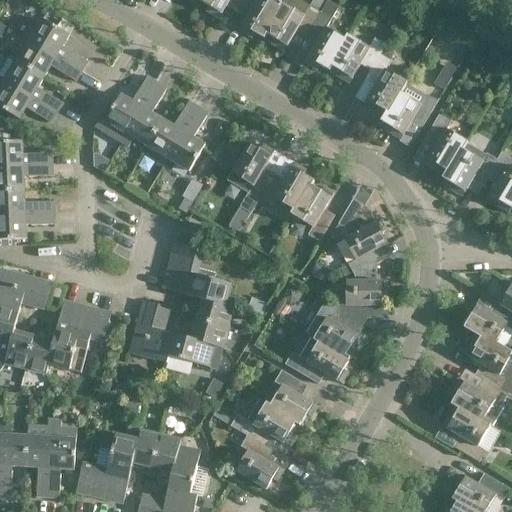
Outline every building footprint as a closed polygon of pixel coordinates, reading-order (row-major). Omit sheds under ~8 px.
[(199,0),(199,1),(209,7),(206,11),(219,19),(230,0),(240,6),(243,0),(199,0)] [(243,0),(240,6),(250,12),(239,31),(252,38),(255,34),(265,40),(267,35),(265,34),(281,8),(279,7),(282,3),(283,0),(243,0)] [(281,8),(265,34),(267,35),(274,39),(272,44),(284,51),(295,33),(305,38),(320,12),(309,6),(299,0),(283,0),(282,3),(279,7),(281,8)] [(326,29),(337,9),(326,2),(320,12),(305,38),(316,45),(305,63),(318,71),(320,66),(330,72),(333,68),(330,66),(346,40),(345,40),(326,29)] [(21,36),(82,72),(88,62),(63,47),(70,36),(43,20),(35,34),(26,29),(21,36)] [(346,40),(330,66),(333,68),(340,72),(337,76),(350,84),(361,65),(370,71),(380,55),(381,55),(386,45),(375,39),(369,48),(347,35),(345,40),(346,40)] [(17,43),(26,48),(18,62),(44,78),(51,67),(76,82),(82,72),(21,36),(17,43)] [(381,55),(390,60),(393,54),(392,49),(386,46),(381,55)] [(371,71),(365,81),(375,87),(364,106),(384,117),(387,113),(388,113),(400,93),(402,93),(407,85),(407,84),(386,71),(391,61),(381,55),(380,55),(370,71),(371,71)] [(18,62),(9,57),(0,72),(0,80),(57,114),(63,104),(38,89),(44,78),(18,62)] [(434,84),(443,90),(450,78),(441,72),(434,84)] [(105,110),(95,128),(121,143),(157,83),(147,77),(133,102),(121,95),(110,113),(105,110)] [(0,80),(0,108),(19,120),(26,109),(51,123),(57,114),(0,80)] [(157,83),(121,143),(129,147),(134,139),(148,147),(164,120),(152,114),(167,89),(157,83)] [(381,122),(382,123),(380,128),(401,140),(412,121),(423,128),(438,102),(426,95),(426,96),(407,85),(402,93),(400,93),(388,113),(387,113),(384,117),(381,122)] [(164,120),(148,147),(161,155),(156,164),(163,168),(199,108),(189,102),(174,127),(164,120)] [(199,108),(163,168),(170,172),(175,164),(189,172),(205,145),(194,139),(209,114),(199,108)] [(446,130),(451,123),(439,116),(424,142),(435,148),(425,164),(436,171),(438,166),(447,172),(449,172),(462,150),(464,151),(467,144),(468,143),(446,130)] [(0,168),(53,166),(52,154),(23,155),(23,142),(9,143),(8,135),(0,133),(0,168)] [(220,142),(211,156),(218,160),(227,146),(220,142)] [(250,144),(232,174),(227,182),(248,194),(242,203),(253,209),(259,200),(274,175),(265,169),(274,152),(263,145),(261,150),(250,144)] [(443,179),(444,180),(441,184),(463,197),(472,180),(483,187),(487,179),(498,161),(497,160),(487,154),(486,155),(467,144),(464,151),(462,150),(449,172),(447,172),(443,179)] [(223,155),(231,159),(235,152),(227,148),(223,155)] [(502,153),(497,160),(498,161),(487,179),(497,185),(487,201),(498,208),(508,214),(511,209),(511,158),(511,159),(502,153)] [(275,199),(294,211),(295,211),(310,186),(312,187),(315,182),(303,175),(306,171),(295,164),(295,163),(285,156),(274,175),(259,200),(270,207),(275,199)] [(0,191),(25,191),(24,178),(53,177),(53,166),(0,168),(0,191)] [(295,211),(294,211),(291,215),(313,228),(308,235),(320,242),(335,217),(324,210),(334,194),(323,187),(321,192),(312,187),(310,186),(295,211)] [(0,216),(55,214),(54,202),(25,204),(25,191),(0,191),(0,216)] [(193,203),(185,199),(179,209),(186,214),(193,203)] [(366,206),(354,199),(339,225),(350,232),(353,236),(345,240),(357,261),(376,252),(388,245),(382,234),(386,231),(380,220),(371,225),(363,211),(366,206)] [(0,216),(0,246),(16,246),(15,240),(27,239),(26,226),(55,225),(55,214),(0,216)] [(197,248),(175,242),(172,254),(193,260),(197,248)] [(190,271),(187,284),(184,295),(202,300),(226,307),(226,306),(232,285),(197,275),(204,250),(197,248),(193,260),(190,271)] [(347,282),(347,294),(343,295),(340,297),(338,300),(337,302),(337,306),(347,306),(347,307),(368,307),(382,307),(382,295),(387,295),(387,282),(377,282),(377,265),(382,262),(376,252),(357,261),(341,269),(345,277),(353,273),(356,277),(356,282),(347,282)] [(172,254),(169,265),(190,271),(193,260),(172,254)] [(190,271),(169,265),(165,278),(187,284),(190,271)] [(0,310),(19,315),(22,304),(25,292),(31,294),(37,295),(41,280),(0,269),(0,310)] [(165,278),(162,289),(184,295),(187,284),(165,278)] [(41,280),(37,295),(35,301),(46,304),(52,283),(41,280)] [(502,293),(496,303),(511,312),(511,283),(508,282),(502,293)] [(25,292),(22,304),(28,305),(31,294),(25,292)] [(37,295),(31,294),(28,305),(34,307),(35,301),(37,295)] [(226,307),(202,300),(197,320),(230,329),(235,308),(226,306),(226,307)] [(35,301),(34,307),(45,310),(46,304),(35,301)] [(76,304),(64,301),(58,326),(70,329),(76,304)] [(143,301),(140,312),(155,316),(161,318),(164,307),(143,301)] [(262,315),(265,306),(252,302),(249,311),(262,315)] [(511,312),(496,303),(490,313),(473,303),(467,314),(471,317),(464,329),(476,336),(481,339),(482,337),(496,345),(496,344),(508,325),(511,327),(511,312)] [(88,307),(76,304),(70,329),(81,332),(88,307)] [(323,305),(306,334),(315,340),(314,341),(319,344),(321,341),(346,356),(351,359),(362,339),(354,334),(362,319),(368,319),(368,307),(347,307),(347,306),(337,306),(323,305)] [(88,307),(81,332),(93,335),(100,310),(88,307)] [(170,309),(164,307),(161,318),(167,320),(170,309)] [(0,363),(5,364),(14,331),(14,332),(19,315),(0,310),(0,363)] [(100,310),(93,335),(105,338),(111,313),(100,310)] [(155,316),(140,312),(129,353),(167,364),(169,357),(175,335),(164,332),(152,329),(154,322),(155,316)] [(155,316),(154,322),(166,326),(167,320),(161,318),(155,316)] [(197,320),(192,339),(191,341),(214,347),(215,347),(224,349),(230,329),(197,320)] [(166,326),(154,322),(152,329),(164,332),(166,326)] [(58,326),(54,342),(47,365),(49,365),(70,371),(81,374),(89,339),(103,343),(105,338),(93,335),(81,332),(70,329),(58,326)] [(34,337),(14,332),(14,331),(5,364),(25,370),(34,337)] [(192,339),(175,335),(169,357),(209,368),(214,347),(191,341),(192,339)] [(481,339),(476,336),(465,355),(481,365),(475,376),(482,380),(511,397),(511,352),(496,344),(496,345),(482,337),(481,339)] [(54,342),(34,337),(25,370),(46,375),(49,365),(47,365),(54,342)] [(319,344),(308,363),(295,355),(291,356),(285,365),(319,385),(325,374),(342,384),(348,373),(344,370),(351,359),(346,356),(321,341),(319,344)] [(283,387),(271,406),(270,409),(295,424),(300,427),(307,415),(311,418),(318,407),(301,397),(308,386),(282,371),(275,383),(283,387)] [(214,379),(206,394),(216,399),(223,385),(214,379)] [(477,390),(460,380),(454,391),(458,394),(451,406),(459,410),(460,408),(483,422),(490,426),(491,427),(504,406),(503,405),(507,399),(511,401),(511,397),(482,380),(477,390)] [(237,415),(230,427),(247,437),(265,447),(266,446),(272,437),(288,447),(295,435),(290,433),(295,424),(270,409),(271,406),(267,403),(254,425),(237,415)] [(449,416),(443,427),(459,437),(453,448),(479,463),(486,451),(478,447),(490,426),(483,422),(460,408),(459,410),(454,419),(449,416)] [(27,437),(28,437),(26,468),(39,469),(37,497),(48,498),(53,420),(48,420),(48,427),(28,426),(27,437)] [(61,420),(53,420),(48,498),(59,499),(61,470),(74,471),(77,429),(61,428),(61,420)] [(13,426),(4,425),(0,490),(0,495),(11,496),(13,467),(26,468),(28,437),(27,437),(12,436),(13,426)] [(140,430),(137,440),(132,463),(133,464),(153,468),(160,435),(140,430)] [(96,467),(83,464),(81,471),(93,474),(105,477),(117,480),(128,482),(133,464),(132,463),(137,440),(116,435),(112,452),(100,449),(96,467)] [(181,440),(160,435),(153,468),(172,473),(178,449),(179,450),(181,440)] [(265,447),(247,437),(241,447),(248,452),(236,472),(267,490),(273,480),(277,482),(284,471),(267,461),(274,451),(266,446),(265,447)] [(172,473),(168,490),(190,495),(191,495),(200,455),(179,450),(178,449),(172,473)] [(81,471),(76,493),(88,496),(93,474),(81,471)] [(93,474),(88,496),(100,499),(105,477),(93,474)] [(455,486),(459,489),(452,500),(457,503),(458,500),(478,511),(486,511),(495,497),(503,501),(510,490),(484,474),(478,485),(461,475),(455,486)] [(117,480),(105,477),(100,499),(111,501),(117,480)] [(117,480),(111,501),(123,504),(128,482),(117,480)] [(159,511),(156,511),(150,510),(149,511),(194,511),(198,496),(191,495),(190,495),(168,490),(166,501),(163,511),(159,511)] [(151,504),(153,498),(142,495),(141,502),(151,504)] [(151,504),(150,510),(156,511),(159,499),(153,498),(151,504)] [(163,511),(166,501),(159,499),(156,511),(159,511),(163,511)] [(202,507),(212,510),(215,502),(204,499),(202,507)] [(478,511),(458,500),(457,503),(452,511),(447,509),(445,511),(478,511)] [(151,504),(141,502),(138,511),(149,511),(150,510),(151,504)]
